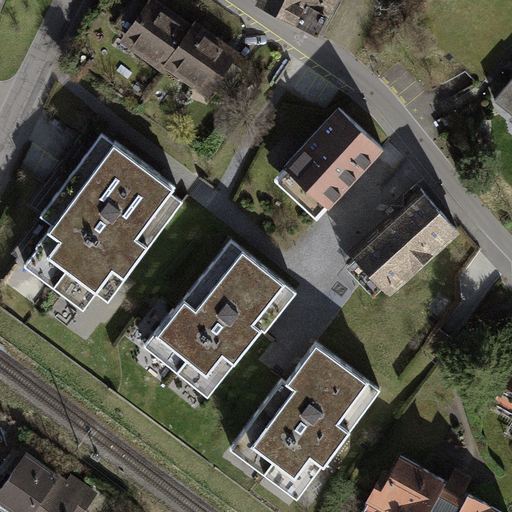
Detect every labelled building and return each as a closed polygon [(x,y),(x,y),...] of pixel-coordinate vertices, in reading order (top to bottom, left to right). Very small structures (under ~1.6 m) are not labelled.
[(192,25),(156,0),(146,0),(118,40),(160,70),(163,66),(192,25)] [(261,0),(261,1),(322,32),(338,0),(261,0)] [(192,25),(163,66),(207,97),(240,50),(196,19),(192,25)] [(386,154),(336,108),(268,183),(318,229),(386,154)] [(182,186),(100,127),(36,215),(47,224),(15,268),(85,319),(182,186)] [(457,237),(419,194),(351,254),(389,297),(457,237)] [(282,285),(230,242),(142,349),(195,392),(282,285)] [(370,387),(313,344),(232,454),(289,496),(370,387)] [(505,511),(401,457),(373,511),(374,511),(505,511)] [(17,505),(29,511),(56,511),(77,479),(46,460),(17,505)] [(77,479),(56,511),(94,511),(104,496),(77,479)]
